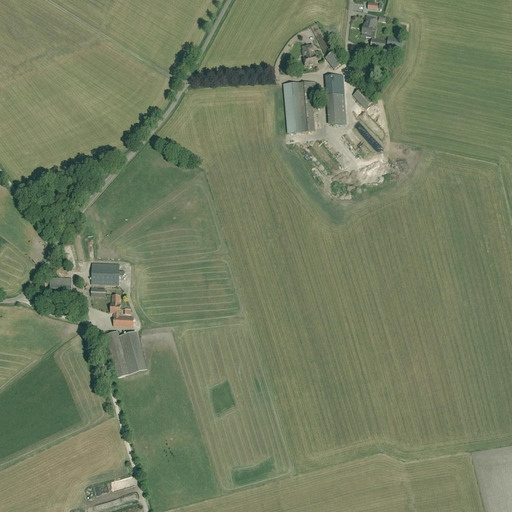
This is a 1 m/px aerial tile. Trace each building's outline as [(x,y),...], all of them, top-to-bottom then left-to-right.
[(365,25),(374,27),(376,20),(367,17),(365,25)] [(374,27),(365,25),(364,27),(363,26),(363,28),(363,27),(362,28),(361,29),(361,30),(361,31),(361,32),(362,32),(362,34),(371,36),(371,35),(373,36),(372,40),(374,40),(375,36),(375,33),(372,32),(372,29),(374,29),(374,27)] [(402,40),(388,38),(387,46),(401,48),(402,40)] [(386,42),(374,40),(372,40),(370,49),(384,51),(386,42)] [(305,56),(306,57),(307,59),(304,60),(304,61),(303,61),(304,64),(305,64),(305,67),(312,65),(312,66),(317,65),(315,56),(314,56),(311,46),(303,48),(304,52),(303,52),(304,57),(305,56)] [(344,63),(332,47),(328,50),(331,54),(325,59),(334,71),(344,63)] [(343,77),(327,78),(328,87),(329,87),(339,86),(339,91),(344,90),(343,77)] [(314,132),(312,110),(317,110),(316,91),(320,91),(319,86),(315,87),(315,83),(285,86),(289,135),(314,132)] [(362,88),(353,97),(365,110),(374,101),(362,88)] [(330,96),(332,126),(346,125),(344,95),(330,96)] [(350,160),(357,158),(354,151),(348,153),(350,160)] [(118,287),(119,266),(92,265),(91,286),(118,287)] [(50,279),(50,297),(71,298),(72,280),(50,279)] [(105,290),(91,289),(91,298),(105,298),(105,290)] [(133,328),(133,319),(119,318),(119,314),(120,306),(119,306),(112,305),(111,305),(110,314),(115,314),(114,318),(113,327),(133,328)] [(118,333),(117,333),(106,336),(112,360),(118,380),(144,372),(133,334),(119,338),(118,333)]
